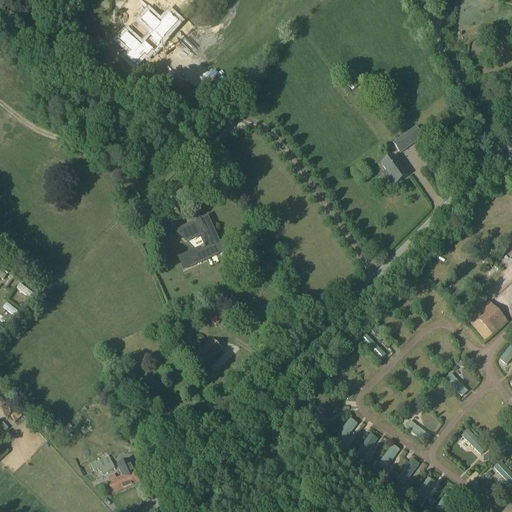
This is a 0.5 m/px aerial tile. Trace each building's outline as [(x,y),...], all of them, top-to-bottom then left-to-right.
[(126,33),(119,42),(131,53),(125,58),(134,66),(144,55),(147,58),(152,52),(154,53),(160,46),(159,45),(165,39),(164,39),(179,23),(175,20),(176,20),(173,18),(169,15),(160,25),(148,13),(140,22),(153,34),(141,47),(126,33)] [(0,34),(4,38),(11,31),(0,20),(0,34)] [(351,80),(346,84),(353,92),(357,88),(351,80)] [(358,99),(365,107),(381,94),(373,86),(358,99)] [(400,155),(423,139),(415,129),(393,145),(400,155)] [(381,166),(395,185),(407,177),(393,157),(381,166)] [(163,186),(152,197),(157,202),(168,192),(163,186)] [(189,269),(223,254),(207,218),(176,232),(186,243),(200,237),(205,249),(204,248),(201,249),(202,250),(189,256),(189,257),(190,267),(189,268),(189,269)] [(486,275),(489,279),(497,273),(494,269),(486,275)] [(20,285),(16,290),(32,301),(35,297),(20,285)] [(467,308),(473,314),(488,300),(482,294),(467,308)] [(489,303),(473,318),(466,324),(484,344),(507,323),(489,303)] [(7,305),(3,309),(17,320),(21,316),(7,305)] [(218,309),(208,319),(215,326),(225,316),(218,309)] [(366,336),(360,342),(379,362),(385,357),(366,336)] [(212,341),(191,362),(201,372),(222,351),(212,341)] [(506,367),(511,359),(511,344),(499,361),(506,367)] [(451,375),(445,381),(461,398),(467,392),(451,375)] [(329,378),(326,385),(347,394),(350,386),(329,378)] [(325,423),(304,408),(299,416),(319,430),(325,423)] [(409,419),(404,427),(427,442),(432,435),(409,419)] [(341,447),(357,425),(350,420),(334,441),(341,447)] [(137,442),(146,436),(143,430),(134,436),(137,442)] [(461,437),(461,438),(480,456),(486,449),(467,431),(461,437)] [(377,441),(378,441),(371,435),(356,455),(363,461),(377,441)] [(385,472),(399,451),(392,446),(377,466),(378,466),(385,472)] [(93,473),(101,470),(103,476),(115,470),(112,464),(109,457),(90,466),(93,473)] [(403,488),(419,466),(412,460),(395,482),(403,488)] [(112,497),(139,485),(134,472),(133,472),(129,461),(117,466),(123,478),(116,481),(114,476),(108,479),(110,483),(107,485),(112,497)] [(511,475),(500,463),(493,469),(510,487),(511,485),(511,475)] [(434,484),(427,479),(416,495),(423,500),(434,484)] [(443,511),(456,495),(457,494),(449,489),(435,509),(439,511),(443,511)]
